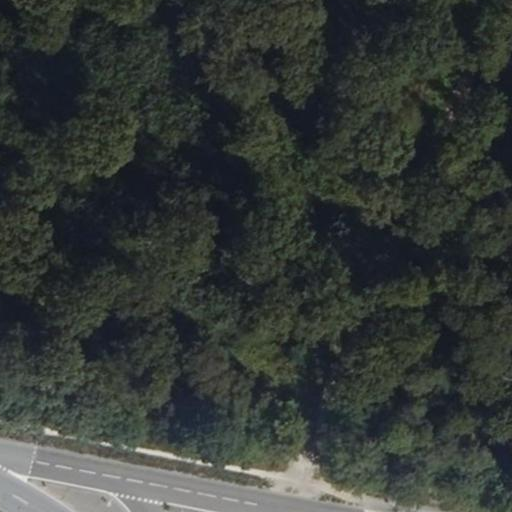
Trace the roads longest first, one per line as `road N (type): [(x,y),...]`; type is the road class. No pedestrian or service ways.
road 1 (track): [(270,511),(314,456),(511,8)]
road 2 (secondary): [(346,511),(136,481)]
road 3 (secondary): [(136,481),(0,456)]
